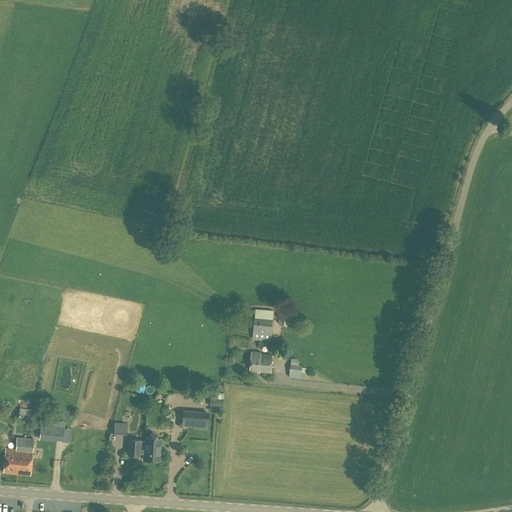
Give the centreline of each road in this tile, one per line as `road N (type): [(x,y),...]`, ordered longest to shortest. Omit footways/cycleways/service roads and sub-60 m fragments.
road 1 (unclassified): [(378,511),(475,157),(511,105)]
road 2 (tertiary): [(276,511),(0,492)]
